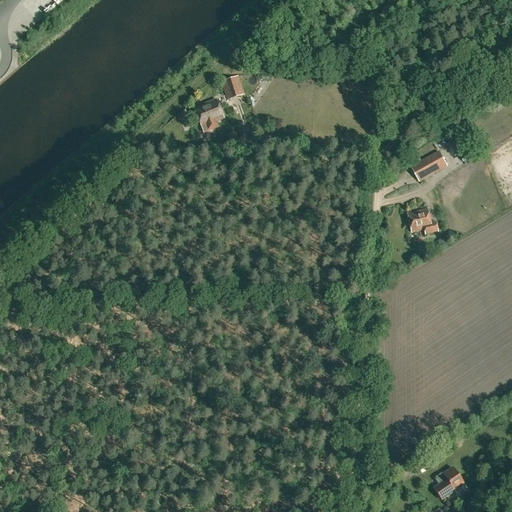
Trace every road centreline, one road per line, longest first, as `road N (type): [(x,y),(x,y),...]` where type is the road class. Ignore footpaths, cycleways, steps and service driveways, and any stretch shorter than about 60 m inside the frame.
road 1 (track): [(379,123),(347,511)]
road 2 (track): [(363,298),(0,309)]
road 3 (track): [(347,503),(113,511)]
road 4 (track): [(376,156),(511,76)]
